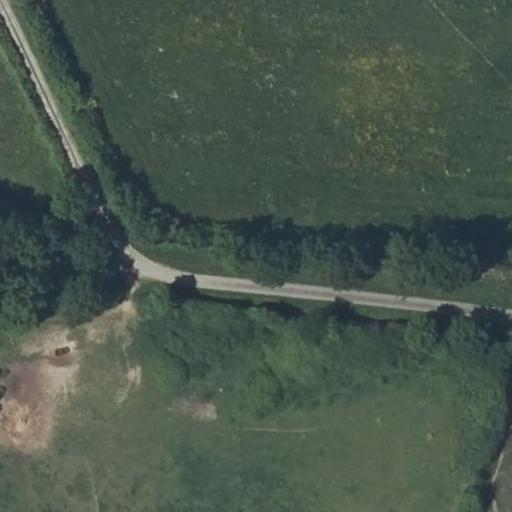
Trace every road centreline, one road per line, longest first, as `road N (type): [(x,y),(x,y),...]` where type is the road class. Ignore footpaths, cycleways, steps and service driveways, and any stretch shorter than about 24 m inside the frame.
road 1 (unclassified): [(0,3),(129,266),(226,289),(511,316)]
road 2 (track): [(129,266),(0,265)]
